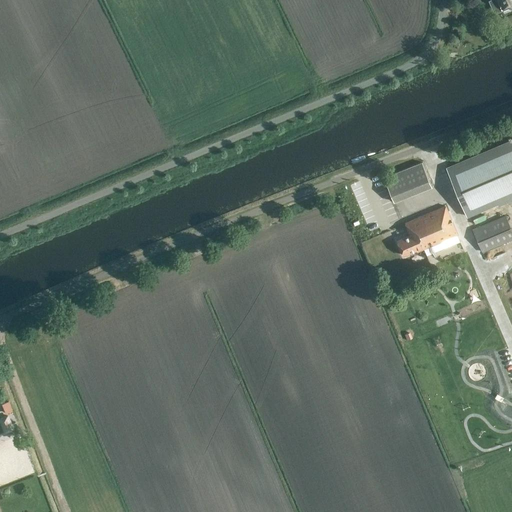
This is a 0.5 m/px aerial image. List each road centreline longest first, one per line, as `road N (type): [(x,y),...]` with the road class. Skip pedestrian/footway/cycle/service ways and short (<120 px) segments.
road 1 (unclassified): [(0,319),(511,108)]
road 2 (unclassified): [(0,235),(401,69),(428,50),(443,0)]
